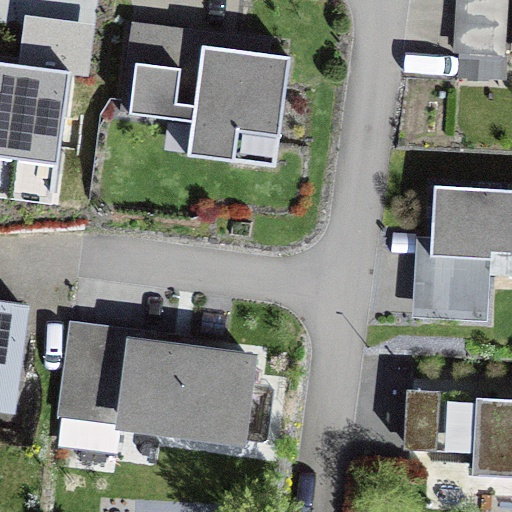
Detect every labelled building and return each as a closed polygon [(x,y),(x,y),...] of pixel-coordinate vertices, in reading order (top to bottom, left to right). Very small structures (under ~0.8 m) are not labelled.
[(506,59),(508,0),(455,0),(453,57),(458,57),(457,81),(501,83),(502,59),(506,59)] [(270,61),(273,43),(132,24),(119,119),(191,129),(201,52),(270,61)] [(291,64),(270,61),(201,52),(191,129),(186,163),(236,170),(237,167),(276,172),(291,64)] [(75,84),(0,74),(0,188),(61,196),(75,84)] [(511,196),(433,192),(430,252),(415,252),(411,321),(488,325),(490,283),(511,284),(511,196)] [(0,420),(16,422),(31,310),(0,306),(0,420)] [(193,351),(195,338),(69,322),(56,420),(61,421),(58,441),(118,448),(119,439),(114,438),(126,343),(193,351)] [(246,455),(258,359),(193,351),(126,343),(114,438),(119,439),(246,455)] [(473,397),(407,394),(404,457),(473,460),(472,485),(511,486),(511,405),(473,404),(473,397)]
